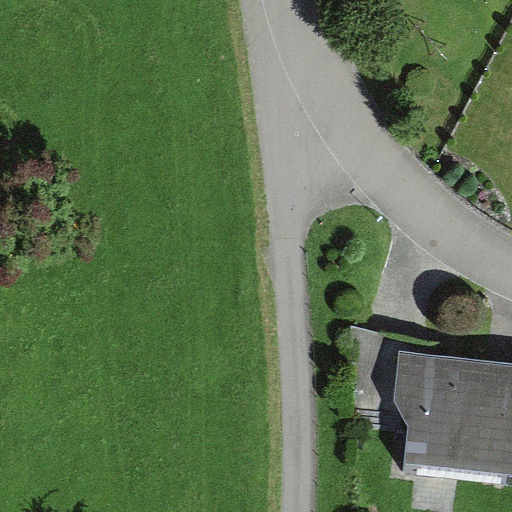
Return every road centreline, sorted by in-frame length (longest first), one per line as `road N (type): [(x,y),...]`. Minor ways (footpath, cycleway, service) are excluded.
road 1 (track): [(333,103),(284,150),(297,511)]
road 2 (residential): [(333,103),(410,202),(462,247),(511,273)]
